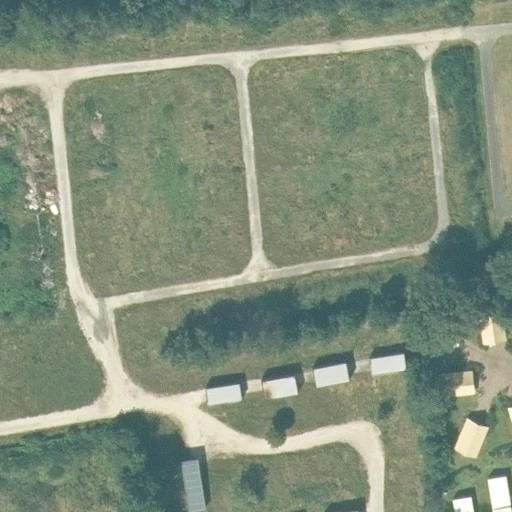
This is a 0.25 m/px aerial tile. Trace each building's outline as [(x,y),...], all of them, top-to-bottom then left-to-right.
[(502,308),(478,311),(483,345),(507,341),(502,308)] [(443,313),(427,329),(451,351),(466,335),(443,313)] [(472,371),(440,374),(442,399),(474,396),(472,371)] [(467,418),(452,450),(474,460),(488,427),(467,418)] [(506,474),(488,477),(493,507),(510,504),(506,474)] [(473,511),(471,495),(453,498),(455,511),(473,511)]
